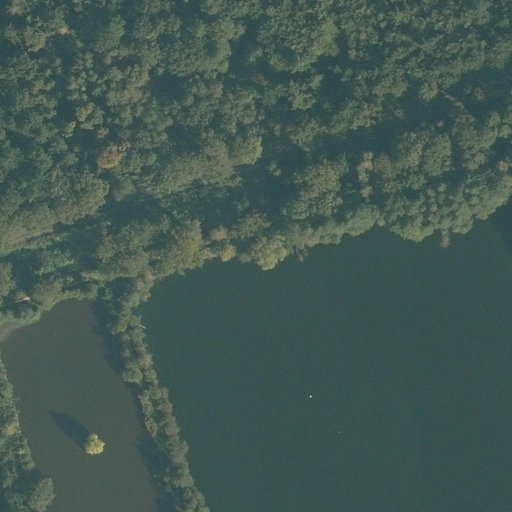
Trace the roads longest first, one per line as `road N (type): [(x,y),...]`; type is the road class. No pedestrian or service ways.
road 1 (secondary): [(0,235),(511,77)]
road 2 (track): [(108,270),(511,148)]
road 3 (track): [(225,165),(173,0)]
